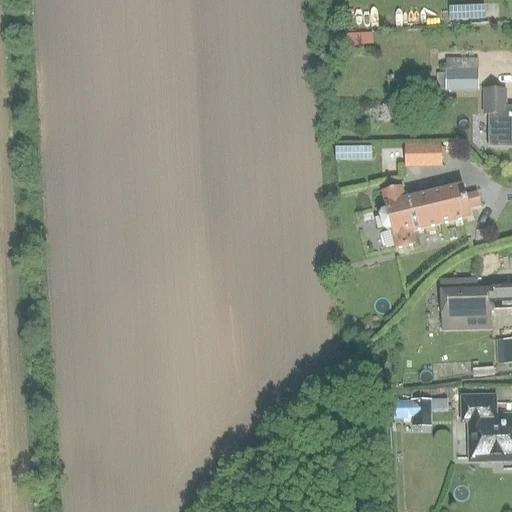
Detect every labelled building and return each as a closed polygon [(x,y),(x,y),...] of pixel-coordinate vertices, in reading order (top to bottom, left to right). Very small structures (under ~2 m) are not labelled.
[(376,32),(342,33),(342,46),(377,45),(376,32)] [(478,71),(446,71),(446,91),(478,91),(478,71)] [(484,115),(488,115),(505,115),(505,106),(505,92),(484,92),(484,115)] [(511,106),(505,106),(505,115),(488,115),(488,149),(511,148),(511,106)] [(442,147),(406,147),(406,167),(442,167),(442,147)] [(371,162),(371,149),(350,149),(350,162),(371,162)] [(386,214),(382,215),(380,218),(382,230),(386,233),(390,232),(395,251),(414,247),(412,235),(471,221),(469,212),(480,209),(477,196),(466,199),(463,189),(404,202),(402,189),(382,194),(386,214)] [(496,289),(439,292),(441,334),(491,332),(491,314),(493,314),(493,304),(511,303),(511,286),(496,287),(496,289)] [(410,402),(410,420),(431,419),(430,401),(410,401),(410,402)] [(511,454),(511,419),(489,420),(489,401),(459,402),(459,422),(466,422),(467,461),(498,461),(498,454),(511,454)] [(393,402),(393,420),(410,420),(410,402),(393,402)]
